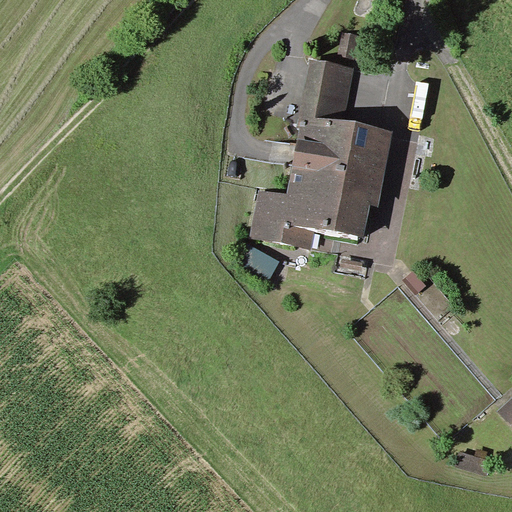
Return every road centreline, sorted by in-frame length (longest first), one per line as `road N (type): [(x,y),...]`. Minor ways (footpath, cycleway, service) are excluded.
road 1 (track): [(0,188),(158,0)]
road 2 (track): [(413,1),(511,165)]
